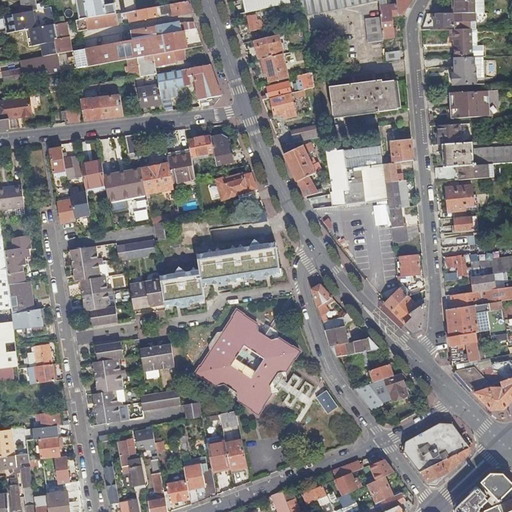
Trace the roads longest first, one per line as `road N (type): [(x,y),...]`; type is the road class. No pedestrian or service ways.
road 1 (residential): [(415,358),(434,327),(435,297),(412,21),(425,0)]
road 2 (residential): [(95,511),(45,210)]
road 3 (residential): [(246,110),(0,139)]
road 4 (unclassified): [(201,511),(384,442)]
road 5 (residential): [(384,442),(333,373),(302,284)]
road 6 (secondary): [(246,110),(314,247)]
road 7 (secondary): [(314,247),(415,358)]
road 8 (residential): [(168,324),(209,318),(224,299),(302,284)]
